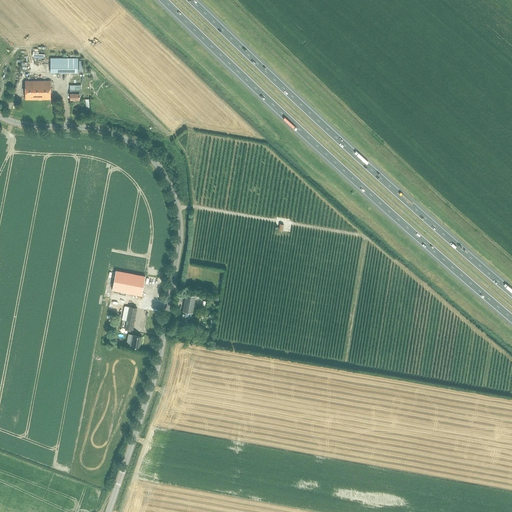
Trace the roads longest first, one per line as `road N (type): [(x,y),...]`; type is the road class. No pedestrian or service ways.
road 1 (tertiary): [(109,511),(161,350),(179,247),(175,201),(148,156),(110,133),(0,116)]
road 2 (motorway): [(162,0),(511,319)]
road 3 (motorway): [(511,294),(190,0)]
